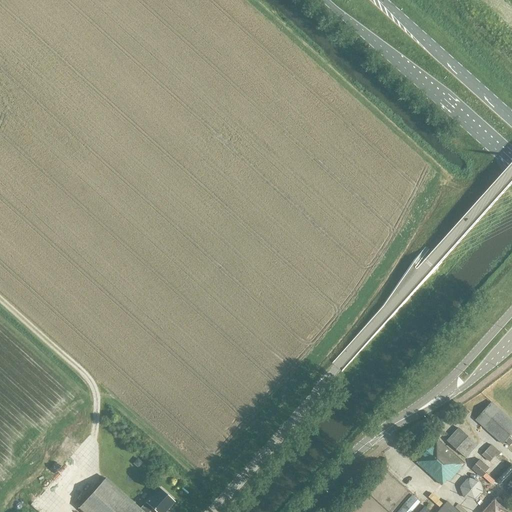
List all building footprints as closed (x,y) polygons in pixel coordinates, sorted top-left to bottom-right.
[(511,435),(511,419),(500,409),(501,409),(492,401),(475,420),(484,428),(485,427),(504,445),(506,442),(511,446),(511,445),(511,438),(511,437),(511,435)] [(466,458),(478,444),(460,429),(449,442),(466,458)] [(450,481),(465,463),(437,439),(417,462),(442,485),(447,479),(450,481)] [(497,457),(501,453),(492,444),(482,454),(490,462),(495,456),(497,457)] [(138,468),(142,462),(137,458),(133,463),(138,468)] [(483,476),(491,468),(481,459),(473,468),(483,476)] [(158,511),(164,511),(174,501),(159,487),(146,501),(146,502),(140,509),(106,478),(80,508),(84,511),(148,511),(153,507),(158,511)] [(475,501),(483,491),(480,480),(467,478),(460,486),(464,498),(475,501)] [(412,511),(421,502),(412,494),(404,504),(402,507),(396,511),(412,511)] [(511,511),(495,498),(481,511),(511,511)] [(460,511),(447,501),(437,511),(431,511),(425,506),(419,511),(460,511)]
